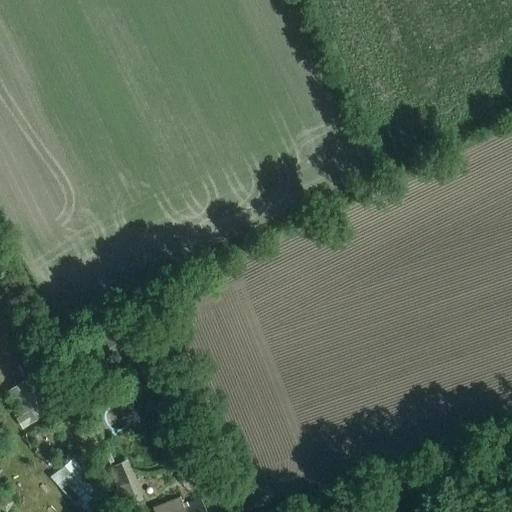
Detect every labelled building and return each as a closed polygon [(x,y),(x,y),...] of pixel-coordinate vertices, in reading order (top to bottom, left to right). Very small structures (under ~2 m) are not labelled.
[(98,332),(113,356),(151,333),(136,308),(98,332)] [(50,412),(28,378),(7,391),(22,414),(16,418),(23,429),(50,412)] [(188,431),(173,398),(154,407),(169,440),(188,431)] [(194,443),(189,432),(174,439),(179,450),(194,443)] [(80,505),(102,487),(77,457),(56,475),(80,505)] [(124,507),(141,500),(126,461),(108,468),(124,507)] [(177,477),(181,488),(197,483),(193,471),(177,477)] [(153,511),(205,511),(201,500),(182,508),(179,498),(152,508),(153,511)]
